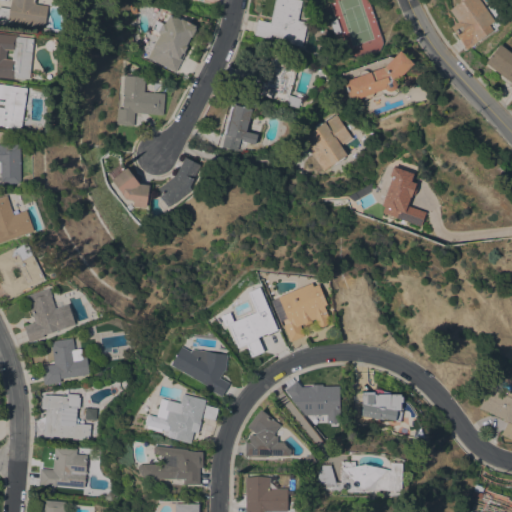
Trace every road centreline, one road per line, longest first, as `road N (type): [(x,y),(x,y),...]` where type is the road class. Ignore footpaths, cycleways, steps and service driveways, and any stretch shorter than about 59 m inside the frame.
road 1 (residential): [(215,511),(217,456),(230,418),(279,370),(333,352),(401,368),(436,395),(471,443),(511,462)]
road 2 (residential): [(157,156),(185,123),(229,30),(234,0)]
road 3 (residential): [(0,339),(20,418),(16,511)]
road 4 (residential): [(511,137),(438,53),(406,0)]
